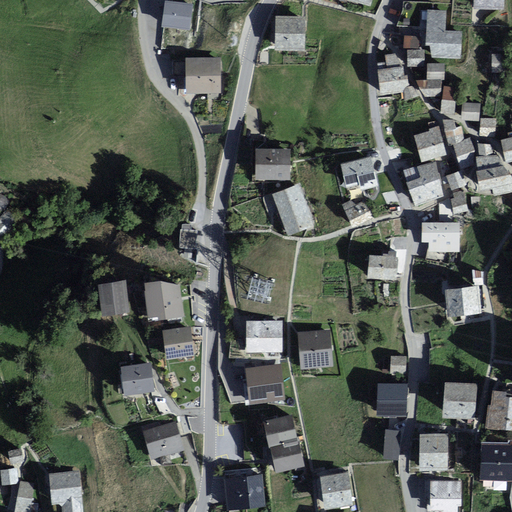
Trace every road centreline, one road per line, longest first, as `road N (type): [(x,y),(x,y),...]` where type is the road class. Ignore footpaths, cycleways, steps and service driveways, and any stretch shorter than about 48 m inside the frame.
road 1 (residential): [(389,0),(374,44),(375,98),(409,213),(405,299),(416,366),(406,467),(413,511)]
road 2 (tertiary): [(202,511),(212,452),(220,224)]
road 3 (residential): [(220,224),(202,210),(200,134),(149,60),(146,0)]
road 4 (tertiary): [(220,224),(249,64),(275,0)]
